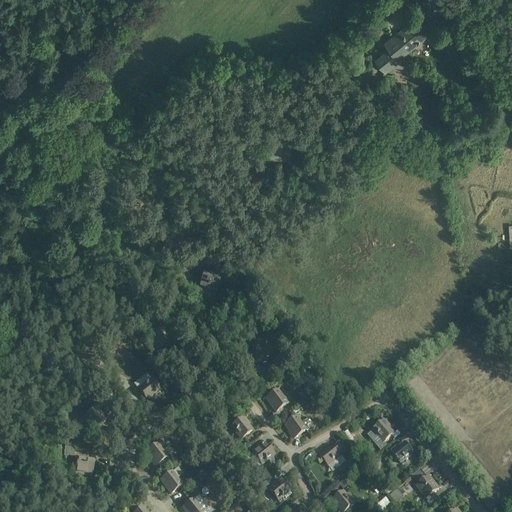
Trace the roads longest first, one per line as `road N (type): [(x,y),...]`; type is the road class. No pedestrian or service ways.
road 1 (residential): [(289,457),(249,400),(210,382),(131,444),(132,471),(165,511)]
road 2 (residential): [(289,457),(387,400),(478,511)]
road 3 (track): [(146,0),(85,73),(55,94)]
